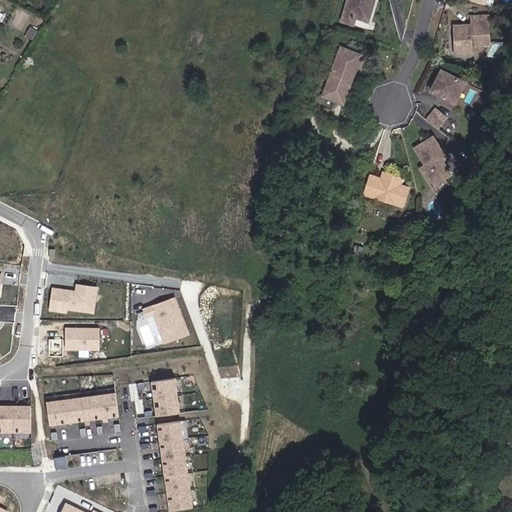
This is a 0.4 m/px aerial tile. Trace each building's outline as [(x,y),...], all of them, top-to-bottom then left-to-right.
[(349,0),(348,7),(361,10),(372,12),(374,0),(349,0)] [(378,13),(381,0),(374,0),(372,12),(378,13)] [(455,16),(458,44),(475,42),(474,33),(493,31),(490,4),(484,5),(485,14),(474,15),(474,17),(469,18),(469,15),(455,16)] [(473,6),(474,15),(485,14),(484,5),(473,6)] [(359,17),(361,10),(348,7),(347,14),(359,17)] [(326,98),(352,105),(368,52),(342,44),(326,98)] [(445,62),(433,82),(453,94),(464,74),(445,62)] [(441,100),(436,107),(446,115),(451,108),(441,100)] [(436,107),(433,111),(443,119),(446,115),(436,107)] [(437,126),(420,138),(432,155),(427,158),(439,175),(457,162),(448,149),(452,146),(437,126)] [(409,168),(390,163),(389,170),(376,168),(372,186),(412,195),(416,177),(407,175),(409,168)] [(66,287),(47,285),(45,309),(62,311),(62,307),(87,309),(89,286),(74,284),(73,293),(65,293),(66,287)] [(171,296),(141,306),(144,315),(152,313),(160,340),(183,332),(171,296)] [(94,326),(63,327),(63,347),(95,346),(94,326)] [(171,376),(147,380),(153,412),(177,408),(171,376)] [(111,391),(44,402),(47,425),(114,414),(111,391)] [(26,407),(0,407),(0,432),(27,432),(26,407)] [(178,418),(155,421),(168,507),(191,504),(178,418)] [(62,457),(53,457),(54,467),(62,466),(62,457)]
